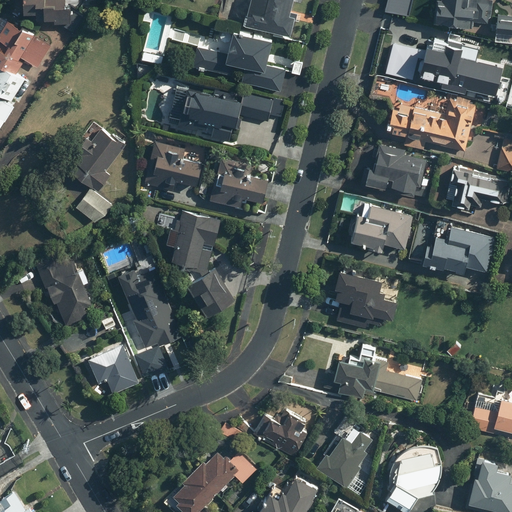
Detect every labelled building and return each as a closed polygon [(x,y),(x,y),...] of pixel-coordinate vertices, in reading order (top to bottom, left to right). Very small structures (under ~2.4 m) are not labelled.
[(25,0),(25,14),(38,14),(37,20),(55,20),(55,24),(71,24),(72,10),(66,9),(66,0),(25,0)] [(253,0),(246,25),(291,38),(297,17),(290,15),(294,0),(253,0)] [(411,0),(387,0),(386,11),(408,16),(411,0)] [(491,0),(443,0),(443,1),(436,1),(435,21),(442,21),(442,25),(447,25),(447,27),(469,28),(469,23),(488,24),(488,18),(491,18),(492,0),(491,0)] [(511,15),(497,15),(496,34),(511,34),(511,15)] [(407,21),(385,17),(382,31),(405,35),(407,21)] [(0,46),(0,67),(3,68),(17,76),(23,65),(19,63),(22,58),(39,68),(51,47),(8,23),(0,37),(0,39),(3,41),(0,46)] [(233,74),(234,66),(245,68),(242,83),(281,91),(286,68),(268,64),(273,42),(234,34),(230,56),(200,50),(196,66),(233,74)] [(432,39),(430,47),(426,46),(419,75),(424,76),(423,78),(441,82),(440,89),(467,95),(469,86),(493,92),(500,65),(460,55),(462,49),(446,45),(447,42),(432,39)] [(0,95),(13,102),(25,81),(17,76),(3,68),(0,67),(0,95)] [(269,122),(270,113),(282,116),(285,102),(244,93),(242,103),(188,92),(180,129),(230,140),(232,128),(237,129),(239,115),(269,122)] [(407,136),(405,145),(424,150),(426,141),(465,151),(477,105),(470,103),(471,99),(458,96),(457,100),(450,98),(446,114),(400,103),(398,110),(393,109),(389,123),(394,124),(392,133),(407,136)] [(0,133),(13,109),(15,106),(7,102),(6,105),(0,101),(0,133)] [(115,134),(113,137),(95,122),(57,170),(65,177),(61,182),(83,200),(78,206),(97,222),(103,214),(106,216),(114,206),(97,193),(111,175),(105,171),(127,143),(115,134)] [(203,164),(184,160),(186,149),(156,141),(146,182),(175,189),(177,180),(198,185),(203,164)] [(423,159),(404,156),(405,150),(378,145),(373,171),(367,170),(365,184),(386,188),(388,180),(394,181),(392,188),(416,192),(423,159)] [(511,149),(503,148),(499,169),(511,171),(511,149)] [(242,207),(244,199),(265,203),(270,180),(245,174),(246,169),(220,163),(212,201),(242,207)] [(497,174),(455,166),(447,206),(470,211),(471,205),(481,207),(483,200),(505,204),(509,180),(496,177),(497,174)] [(383,251),(384,244),(404,249),(412,216),(372,207),(369,219),(359,216),(352,244),(383,251)] [(183,212),(180,232),(172,231),(169,243),(177,245),(174,263),(209,269),(212,251),(204,249),(206,243),(216,245),(221,219),(183,212)] [(462,273),(464,264),(487,270),(495,238),(451,227),(447,245),(438,243),(432,266),(462,273)] [(93,288),(87,291),(83,284),(89,281),(83,269),(78,272),(75,268),(72,269),(63,250),(35,263),(47,288),(50,287),(69,327),(89,317),(85,308),(93,304),(92,302),(98,299),(93,288)] [(139,276),(136,269),(119,276),(137,318),(135,320),(147,347),(159,342),(161,347),(184,337),(163,289),(165,288),(157,268),(139,276)] [(237,301),(216,270),(189,288),(210,319),(237,301)] [(335,288),(337,289),(334,301),(340,302),(336,320),(367,328),(369,322),(381,325),(383,319),(391,321),(396,300),(382,297),(383,293),(379,292),(381,281),(339,271),(335,288)] [(140,384),(122,345),(90,359),(107,398),(140,384)] [(418,400),(423,380),(386,370),(389,361),(380,358),(379,362),(365,358),(363,366),(339,360),(335,374),(328,372),(324,389),(362,398),(365,387),(372,389),(373,388),(418,400)] [(511,395),(501,393),(500,398),(477,393),(468,429),(492,435),(494,427),(511,431),(511,395)] [(292,457),(304,439),(309,432),(303,428),(307,422),(287,409),(282,418),(277,415),(274,419),(265,414),(254,432),(292,457)] [(351,443),(342,437),(331,456),(326,452),(316,468),(348,487),(360,468),(358,466),(367,452),(365,451),(372,440),(358,431),(351,443)] [(437,449),(436,447),(434,447),(432,446),(430,446),(428,446),(426,445),(424,445),(422,446),(420,446),(418,446),(416,447),(414,447),(412,448),(410,449),(408,450),(406,451),(404,452),(403,453),(401,455),(400,456),(398,458),(397,459),(396,461),(395,463),(394,464),(393,466),(392,468),(391,470),(391,472),(390,474),(390,476),(390,478),(390,481),(390,483),(390,485),(390,487),(393,490),(386,500),(404,511),(408,511),(418,497),(433,493),(436,489),(437,487),(437,486),(438,484),(439,482),(439,480),(439,479),(440,477),(440,475),(440,474),(441,472),(441,470),(441,468),(441,466),(441,465),(440,463),(440,461),(440,459),(440,458),(439,456),(439,454),(438,453),(438,451),(437,449)] [(184,511),(195,511),(235,475),(242,483),(257,469),(240,451),(230,460),(227,456),(225,458),(221,454),(218,457),(216,456),(207,465),(204,462),(184,482),(186,485),(171,499),(184,511)] [(497,465),(482,462),(480,474),(476,473),(470,505),(503,511),(511,511),(511,483),(509,483),(511,475),(495,472),(497,465)] [(303,511),(318,487),(308,482),(307,484),(295,477),(286,494),(283,493),(280,498),(270,492),(259,511),(303,511)] [(17,489),(0,498),(0,511),(34,511),(30,506),(28,507),(17,489)] [(363,511),(339,498),(330,511),(363,511)]
